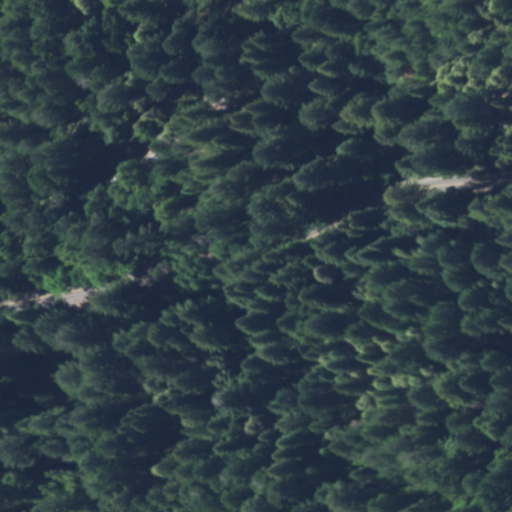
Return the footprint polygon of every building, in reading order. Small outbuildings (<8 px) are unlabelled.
[(209,93),(193,87),(198,74),(214,80),(209,93)] [(109,145),(117,140),(121,147),(113,152),(109,145)] [(172,156),(162,156),(162,147),(172,147),(172,156)] [(149,164),(144,155),(149,153),(153,162),(149,164)] [(93,169),(90,166),(107,155),(109,158),(93,169)] [(139,166),(136,160),(141,157),(144,163),(139,166)] [(74,189),(69,184),(76,176),(82,181),(74,189)]
